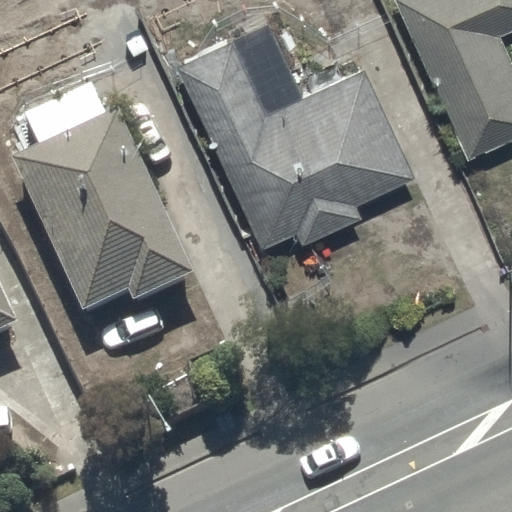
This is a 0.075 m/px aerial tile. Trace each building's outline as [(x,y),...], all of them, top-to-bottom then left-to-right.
[(27,0),(43,32),(110,0),(27,0)] [(511,0),(398,0),(464,150),(511,128),(511,56),(499,28),(511,22),(511,0)] [(231,30),(176,55),(260,238),(294,222),(299,233),(362,204),(357,193),(415,166),(365,57),(264,102),(231,30)] [(93,93),(27,124),(41,155),(13,169),(85,322),(130,301),(134,311),(197,281),(120,118),(108,123),(93,93)] [(0,297),(0,345),(19,337),(0,297)]
